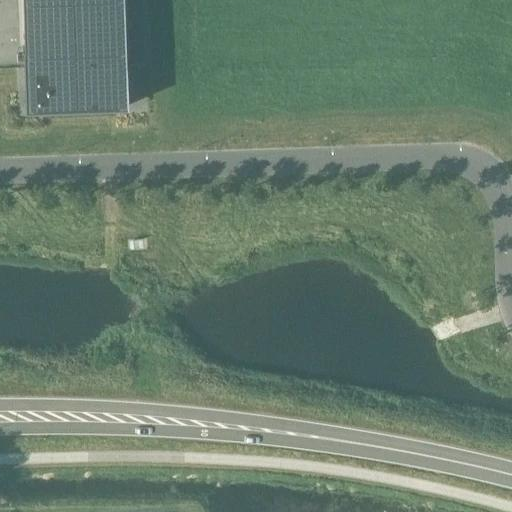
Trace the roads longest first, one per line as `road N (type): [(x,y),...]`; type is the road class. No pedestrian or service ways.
road 1 (unclassified): [(511,305),(498,190),(483,168),(456,158),(0,170)]
road 2 (secondary): [(511,476),(272,432),(0,417)]
